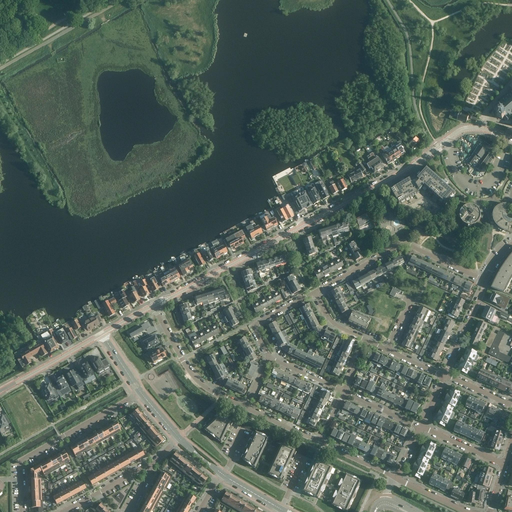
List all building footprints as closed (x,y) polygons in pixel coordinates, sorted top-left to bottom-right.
[(495,105),(493,107),(493,110),(496,113),(497,114),(496,115),(496,116),(497,117),(497,118),(498,118),(499,118),(501,118),(501,119),(502,120),(502,119),(503,119),(505,117),(508,120),(508,121),(508,120),(511,116),(511,86),(511,87),(510,86),(510,87),(510,88),(509,88),(510,89),(511,89),(511,90),(511,93),(511,95),(510,95),(509,95),(510,96),(506,99),(506,98),(505,99),(502,103),(501,102),(501,103),(497,106),(495,105)] [(466,122),(469,116),(459,112),(457,119),(462,121),(466,122)] [(396,136),(399,140),(407,133),(404,129),(396,136)] [(412,149),(415,146),(419,142),(414,137),(408,143),(407,142),(406,143),(412,149)] [(400,156),(390,141),(388,142),(390,145),(391,145),(391,146),(392,147),(389,149),(396,159),(400,156)] [(400,142),(394,146),(400,156),(405,153),(404,153),(408,150),(400,142)] [(491,155),(493,150),(482,142),(479,146),(471,157),(467,162),(481,172),(488,161),(490,163),(492,159),(490,158),(492,155),(491,155)] [(396,159),(389,149),(385,151),(392,162),(396,159)] [(392,162),(385,151),(383,153),(385,155),(382,157),(387,165),(392,162)] [(372,156),(370,157),(379,170),(380,169),(384,167),(376,156),(374,158),(372,156)] [(379,170),(370,157),(368,159),(370,162),(366,164),(369,169),(371,168),(374,173),(379,170)] [(362,172),(365,170),(360,164),(357,166),(360,169),(359,170),(347,176),(351,183),(362,177),(360,173),(362,172)] [(456,193),(448,186),(426,167),(421,173),(420,172),(417,175),(418,176),(417,178),(416,177),(414,178),(412,180),(410,177),(405,180),(404,178),(400,181),(401,182),(389,189),(399,205),(434,218),(451,199),(452,200),(455,197),(454,196),(456,193)] [(296,175),(292,178),(296,186),(300,184),(296,175)] [(339,182),(336,183),(341,191),(347,188),(342,177),(337,179),(339,182)] [(337,193),(338,192),(334,185),(336,184),(334,181),(332,182),(330,183),(331,186),(329,188),(333,195),(334,194),(334,195),(336,194),(336,193),(337,193)] [(323,183),(316,187),(323,200),(329,197),(327,193),(325,188),(326,188),(323,183)] [(313,185),(308,188),(310,192),(308,193),(314,205),(319,202),(318,200),(320,199),(313,185)] [(296,195),(291,197),(299,212),(304,209),(304,208),(306,207),(306,209),(312,206),(304,191),(299,193),(300,194),(297,196),(296,195)] [(283,195),(276,199),(280,206),(281,208),(282,208),(282,209),(288,220),(290,219),(291,218),(293,217),(292,216),(293,216),(292,216),(289,209),(287,210),(285,208),(283,204),(287,202),(283,195)] [(506,214),(506,204),(504,204),(503,204),(501,205),(500,205),(499,206),(498,206),(497,207),(496,208),(495,208),(495,209),(494,210),(494,211),(493,212),(493,213),(493,214),(493,215),(493,216),(493,217),(497,226),(498,227),(499,228),(500,229),(502,230),(504,231),(505,231),(506,232),(507,232),(508,232),(510,232),(511,233),(511,232),(511,219),(511,220),(510,219),(509,219),(508,219),(508,218),(507,218),(507,217),(506,216),(506,215),(506,214)] [(470,205),(469,205),(468,205),(467,205),(466,206),(465,206),(464,207),(463,208),(462,209),(461,210),(461,211),(460,212),(460,213),(460,214),(458,214),(458,217),(460,217),(460,218),(461,219),(461,220),(462,221),(462,222),(463,222),(464,223),(464,224),(465,224),(466,225),(467,225),(468,225),(468,228),(471,228),(471,226),(472,225),(473,225),(474,225),(475,225),(475,224),(476,224),(477,223),(478,223),(478,222),(479,221),(480,220),(480,219),(480,218),(481,217),(481,216),(481,214),(481,213),(480,212),(480,211),(480,210),(479,210),(479,209),(478,208),(477,207),(476,206),(475,206),(474,205),(473,205),(472,205),(471,205),(470,205)] [(288,220),(282,209),(279,211),(281,214),(278,215),(282,222),(282,223),(283,223),(283,222),(284,222),(285,222),(286,221),(287,220),(288,220)] [(369,219),(364,210),(353,216),(357,223),(362,221),(364,223),(369,221),(369,219)] [(268,213),(265,214),(272,228),(274,227),(276,226),(277,225),(276,224),(273,218),(271,219),(268,213)] [(272,228),(265,214),(262,216),(265,222),(263,223),(267,231),(268,230),(270,229),(272,228)] [(252,221),(250,222),(257,236),(259,235),(261,234),(262,233),(261,231),(262,231),(260,229),(258,226),(256,227),(252,221)] [(257,236),(250,222),(247,224),(250,230),(248,231),(252,239),(252,238),(253,239),(255,237),(257,236)] [(340,223),(343,234),(349,232),(346,222),(340,224),(340,223)] [(343,234),(340,223),(340,224),(335,225),(337,233),(338,235),(343,234)] [(326,236),(324,229),(318,231),(318,230),(318,231),(319,234),(319,236),(320,236),(320,238),(326,236)] [(241,240),(243,239),(245,238),(244,236),(246,235),(244,230),(233,235),(239,246),(243,244),(241,240)] [(239,246),(233,235),(223,241),(228,249),(230,248),(230,249),(234,247),(235,248),(239,246)] [(312,242),(311,239),(310,237),(303,239),(303,240),(303,239),(305,245),(304,245),(312,242)] [(217,240),(214,242),(222,255),(227,252),(223,245),(219,247),(218,245),(219,244),(217,240)] [(347,245),(348,246),(350,250),(357,246),(354,242),(354,241),(347,245)] [(222,255),(214,242),(212,243),(214,247),(211,249),(216,258),(222,255)] [(314,248),(312,242),(304,245),(305,245),(306,250),(314,248)] [(357,246),(350,250),(353,255),(360,252),(360,251),(357,247),(357,246)] [(212,255),(208,247),(206,248),(202,250),(203,250),(201,251),(200,249),(203,256),(204,255),(208,262),(209,261),(210,262),(210,261),(211,260),(212,261),(212,260),(213,259),(211,256),(212,255)] [(315,254),(314,248),(306,250),(306,251),(306,250),(308,256),(313,254),(314,257),(318,256),(317,253),(315,254)] [(202,253),(199,249),(194,251),(196,255),(194,256),(199,267),(200,266),(201,267),(202,266),(202,265),(205,264),(204,264),(201,257),(199,255),(202,253)] [(360,252),(353,255),(355,261),(363,257),(362,256),(362,257),(360,252)] [(511,254),(511,255),(508,260),(507,261),(504,266),(503,267),(500,272),(499,273),(496,278),(497,278),(496,279),(495,281),(492,288),(504,292),(505,291),(506,291),(508,287),(511,282),(511,279),(511,254)] [(278,257),(281,264),(286,263),(284,255),(278,257)] [(403,257),(402,257),(401,256),(397,258),(398,259),(396,260),(399,266),(405,263),(404,261),(405,260),(405,259),(404,257),(403,257)] [(414,268),(415,266),(417,260),(418,259),(412,256),(412,257),(409,256),(407,260),(407,262),(409,263),(409,264),(410,266),(414,268)] [(180,258),(182,262),(188,273),(191,271),(191,272),(192,271),(193,270),(190,264),(191,263),(190,260),(189,261),(188,260),(187,260),(185,261),(185,259),(184,257),(180,258)] [(340,259),(333,262),(337,269),(344,266),(340,259)] [(399,266),(396,260),(396,259),(392,261),(392,262),(391,263),(394,268),(399,266)] [(420,268),(423,262),(420,260),(419,261),(417,260),(415,266),(420,268)] [(182,262),(176,266),(179,271),(180,270),(183,276),(184,275),(185,275),(186,275),(186,274),(188,273),(182,262)] [(331,273),(337,269),(333,262),(327,266),(331,273)] [(395,270),(394,268),(391,263),(390,262),(387,264),(387,265),(385,266),(389,273),(395,270)] [(426,271),(428,265),(429,264),(425,262),(425,263),(423,262),(420,268),(426,271)] [(389,273),(385,266),(385,265),(381,267),(382,268),(380,268),(383,274),(384,276),(389,273)] [(431,273),(434,267),(431,265),(430,266),(428,265),(426,271),(431,273)] [(177,269),(170,273),(174,281),(177,279),(179,278),(178,275),(179,274),(178,271),(179,271),(176,266),(175,266),(177,269)] [(324,276),(331,273),(327,266),(320,269),(324,276)] [(437,276),(439,270),(440,269),(436,268),(434,267),(431,273),(437,276)] [(383,274),(380,268),(376,270),(375,271),(375,273),(378,277),(383,274)] [(243,278),(250,276),(252,275),(250,269),(241,273),(243,278),(242,278),(243,278)] [(318,280),(324,276),(320,269),(314,273),(318,280)] [(174,281),(170,273),(169,271),(165,273),(164,270),(163,270),(162,271),(162,270),(163,273),(164,276),(165,276),(169,283),(171,282),(171,283),(174,281)] [(442,279),(445,273),(445,272),(442,270),(441,271),(439,270),(437,276),(442,279)] [(375,273),(375,271),(374,271),(371,272),(369,273),(369,274),(373,280),(378,277),(375,273)] [(448,281),(450,275),(451,274),(447,273),(445,273),(442,279),(448,281)] [(373,280),(369,274),(365,275),(366,276),(364,277),(367,283),(373,280)] [(286,285),(288,284),(295,280),(292,275),(285,278),(285,277),(279,280),(280,282),(284,281),(286,285)] [(453,284),(456,278),(456,277),(453,275),(452,276),(450,275),(448,281),(453,284)] [(165,276),(164,276),(159,279),(163,286),(165,285),(166,286),(169,284),(169,283),(165,276)] [(367,283),(364,277),(364,276),(359,279),(362,286),(367,283)] [(151,287),(153,292),(154,291),(154,292),(156,291),(156,290),(159,289),(158,287),(160,286),(156,277),(154,278),(153,277),(149,279),(150,280),(146,282),(149,288),(151,287)] [(459,286),(461,280),(462,280),(458,278),(458,279),(456,278),(453,284),(459,286)] [(362,286),(359,279),(353,282),(356,289),(362,286)] [(147,285),(145,280),(139,283),(143,288),(140,290),(143,297),(149,294),(145,287),(148,286),(147,285)] [(254,280),(252,281),(244,284),(246,289),(247,293),(253,291),(253,290),(257,289),(256,286),(254,280)] [(295,280),(288,284),(291,289),(298,285),(295,280)] [(464,289),(467,283),(467,282),(464,280),(463,281),(461,280),(459,286),(464,289)] [(470,291),(473,285),(469,283),(469,284),(467,283),(464,289),(470,291)] [(298,285),(291,289),(289,290),(292,295),(296,293),(297,295),(299,294),(298,292),(301,290),(300,290),(298,285)] [(340,287),(337,288),(331,292),(333,295),(334,297),(342,292),(340,287)] [(216,290),(219,298),(224,296),(222,288),(222,289),(217,290),(216,290)] [(395,297),(397,292),(399,294),(401,291),(393,288),(390,295),(395,297)] [(118,299),(115,301),(116,303),(119,301),(123,309),(129,305),(125,298),(127,297),(123,289),(118,292),(121,296),(118,299)] [(140,300),(136,294),(135,292),(134,293),(133,291),(129,293),(131,295),(129,296),(133,303),(140,300)] [(278,292),(271,295),(275,303),(282,299),(278,292)] [(342,292),(334,297),(336,303),(343,299),(345,298),(342,292)] [(492,296),(489,301),(498,305),(497,306),(502,308),(506,300),(508,302),(510,299),(497,293),(496,296),(494,295),(493,297),(492,296)] [(269,306),(275,303),(271,295),(265,299),(269,306)] [(453,302),(454,303),(462,307),(464,303),(463,303),(464,301),(465,301),(456,297),(453,302)] [(111,305),(112,306),(117,303),(116,303),(115,301),(114,298),(101,304),(104,309),(105,309),(110,317),(114,314),(110,306),(111,305)] [(262,310),(269,306),(265,299),(258,302),(262,310)] [(346,304),(343,299),(336,303),(338,306),(339,306),(340,307),(346,304)] [(256,313),(262,310),(258,302),(252,306),(256,313)] [(189,304),(188,303),(179,306),(181,311),(190,308),(189,304)] [(460,312),(462,307),(454,303),(453,305),(455,306),(453,309),(459,312),(460,312)] [(310,310),(309,308),(308,304),(301,308),(302,309),(304,313),(310,310)] [(346,304),(340,307),(339,308),(341,311),(342,311),(343,313),(342,313),(344,317),(348,318),(350,313),(346,304)] [(429,311),(420,307),(419,309),(418,312),(427,316),(429,311)] [(487,307),(483,313),(482,317),(486,319),(487,319),(492,322),(497,311),(487,307)] [(192,314),(190,308),(181,311),(182,317),(190,315),(192,314)] [(230,308),(223,312),(221,313),(224,318),(226,317),(233,313),(230,308),(231,308),(230,308)] [(460,312),(459,312),(453,309),(451,308),(448,314),(457,318),(460,312)] [(313,315),(310,310),(304,313),(307,318),(313,315)] [(348,322),(366,330),(371,319),(353,311),(348,322)] [(424,322),(427,316),(418,312),(416,314),(417,314),(415,318),(424,322)] [(233,313),(226,317),(229,322),(236,318),(233,313)] [(88,317),(89,319),(94,328),(99,324),(99,323),(101,322),(98,316),(95,317),(93,314),(88,317)] [(192,320),(190,315),(182,317),(184,323),(190,321),(191,324),(193,323),(192,320)] [(315,318),(313,315),(307,318),(308,322),(307,323),(308,325),(310,324),(315,321),(314,319),(315,318)] [(236,318),(229,322),(232,327),(239,323),(238,323),(236,318)] [(422,327),(424,322),(415,318),(414,320),(413,323),(419,326),(422,327)] [(94,328),(89,319),(83,323),(84,324),(81,325),(85,331),(87,330),(88,331),(94,328)] [(455,323),(453,322),(446,319),(444,324),(452,328),(452,329),(455,323)] [(77,320),(71,323),(76,330),(81,327),(77,320)] [(316,320),(315,321),(310,324),(308,325),(306,326),(308,329),(311,327),(312,329),(313,329),(314,332),(320,329),(318,326),(319,326),(316,320)] [(484,331),(487,325),(480,321),(477,327),(484,331)] [(271,329),(272,330),(278,327),(280,326),(278,324),(276,325),(275,322),(268,325),(270,329),(271,329)] [(422,327),(419,326),(413,323),(410,329),(411,329),(417,332),(419,333),(422,327)] [(452,329),(452,328),(444,324),(443,325),(445,326),(443,331),(450,334),(452,329)] [(220,332),(216,325),(209,329),(213,336),(220,332)] [(131,338),(143,331),(140,326),(128,333),(131,338)] [(71,341),(75,338),(76,338),(71,329),(68,330),(66,327),(64,328),(67,334),(71,341)] [(278,327),(272,330),(271,331),(274,336),(280,332),(278,327)] [(484,331),(477,327),(474,333),(482,336),(484,331)] [(50,353),(59,348),(57,344),(59,343),(59,344),(60,343),(51,329),(47,332),(50,336),(43,340),(50,353)] [(62,329),(55,333),(62,345),(68,341),(67,339),(68,338),(62,329)] [(207,339),(213,336),(209,329),(203,332),(207,339)] [(326,341),(330,333),(325,330),(324,331),(320,329),(314,332),(315,333),(322,336),(321,339),(326,341)] [(414,337),(417,332),(411,329),(410,331),(409,331),(408,334),(414,337)] [(447,339),(450,334),(443,331),(440,329),(437,335),(447,339)] [(200,343),(207,339),(203,332),(196,336),(200,343)] [(283,338),(280,332),(274,336),(276,340),(277,342),(277,341),(283,338)] [(332,343),(336,335),(330,333),(326,341),(332,343)] [(479,342),(482,336),(474,333),(472,338),(479,342)] [(417,339),(414,337),(408,334),(407,334),(406,336),(407,336),(405,340),(406,340),(412,343),(414,344),(417,339)] [(445,345),(447,339),(437,335),(435,340),(438,342),(444,345),(445,345)] [(158,343),(155,337),(155,336),(149,339),(148,337),(142,340),(142,341),(143,340),(146,344),(144,345),(146,350),(147,349),(148,350),(150,348),(152,347),(155,346),(154,345),(158,343)] [(194,346),(200,343),(196,336),(190,339),(194,346)] [(238,341),(241,346),(248,343),(245,337),(238,341)] [(286,337),(283,338),(277,341),(277,342),(280,347),(282,350),(285,351),(287,346),(290,344),(286,337)] [(477,347),(479,342),(472,338),(469,343),(477,347)] [(354,344),(347,340),(345,339),(342,345),(350,349),(351,349),(354,344)] [(409,348),(412,343),(406,340),(405,342),(404,342),(403,345),(409,348)] [(443,346),(444,345),(438,342),(435,347),(442,350),(444,347),(443,346)] [(20,355),(22,359),(26,365),(31,363),(28,358),(39,352),(42,356),(47,354),(41,343),(20,355)] [(250,346),(248,343),(241,346),(244,352),(250,348),(249,347),(250,346)] [(295,351),(296,349),(297,347),(290,344),(287,346),(285,351),(288,352),(287,353),(293,356),(295,351)] [(351,349),(350,349),(342,345),(339,351),(348,354),(348,355),(351,349)] [(498,348),(498,347),(493,345),(489,354),(497,358),(500,352),(499,352),(498,348)] [(160,346),(146,354),(152,364),(154,363),(154,364),(162,360),(161,359),(166,357),(160,346)] [(442,350),(435,347),(433,346),(432,348),(434,349),(433,353),(439,356),(442,350)] [(251,348),(250,348),(244,352),(242,352),(245,358),(247,357),(253,353),(251,348)] [(298,358),(301,352),(296,349),(295,351),(293,356),(296,358),(297,357),(298,358)] [(475,354),(477,352),(470,349),(469,351),(467,351),(465,356),(476,361),(479,356),(475,354)] [(348,355),(348,354),(339,351),(337,356),(345,360),(346,360),(348,355)] [(367,358),(373,360),(376,354),(370,351),(367,358)] [(437,361),(439,356),(433,353),(431,351),(428,357),(437,361)] [(304,360),(307,355),(301,352),(298,358),(298,359),(302,360),(304,360)] [(253,353),(247,357),(250,362),(256,359),(253,353)] [(206,358),(209,364),(215,360),(217,359),(214,354),(206,358)] [(376,354),(373,360),(371,363),(377,365),(381,356),(376,354)] [(309,363),(312,357),(307,355),(304,360),(304,361),(307,363),(308,362),(309,363)] [(346,360),(345,360),(337,356),(334,362),(343,365),(343,366),(346,360)] [(387,359),(381,356),(377,365),(383,368),(384,366),(387,359)] [(476,362),(476,361),(465,356),(464,358),(463,357),(461,361),(472,366),(474,361),(476,362)] [(91,360),(90,361),(97,373),(98,372),(99,375),(105,372),(103,369),(104,369),(104,368),(109,365),(106,359),(101,362),(97,357),(94,359),(93,358),(91,359),(91,360)] [(316,363),(318,360),(312,357),(309,363),(309,364),(313,365),(315,366),(316,363)] [(256,359),(250,362),(251,364),(251,365),(257,367),(258,364),(256,359)] [(392,362),(387,359),(384,366),(389,368),(392,362)] [(218,366),(215,360),(209,364),(212,369),(218,366)] [(323,362),(318,360),(316,363),(315,366),(318,368),(318,367),(320,368),(320,369),(323,362)] [(469,371),(472,366),(461,361),(460,364),(461,364),(460,367),(461,367),(460,370),(467,374),(468,370),(469,371)] [(80,375),(84,382),(87,380),(86,379),(93,375),(86,363),(85,362),(82,364),(83,365),(79,367),(83,374),(80,375)] [(343,366),(343,365),(334,362),(332,367),(334,368),(340,371),(341,371),(343,366)] [(395,371),(398,364),(392,362),(389,368),(395,371)] [(404,367),(398,364),(395,371),(400,374),(404,367)] [(220,365),(218,366),(212,369),(214,374),(222,370),(220,365)] [(409,370),(404,367),(400,374),(400,375),(403,377),(404,375),(406,376),(409,370)] [(270,375),(271,375),(276,377),(279,371),(277,370),(274,368),(270,375)] [(341,371),(340,371),(334,368),(331,374),(338,377),(341,371)] [(482,382),(487,371),(482,368),(477,379),(479,379),(480,380),(479,381),(481,382),(482,382)] [(223,370),(222,370),(214,374),(217,380),(218,379),(220,383),(222,384),(225,379),(225,378),(224,378),(226,375),(223,370)] [(415,372),(410,370),(409,370),(406,376),(412,379),(415,372)] [(85,384),(80,375),(77,377),(74,372),(71,374),(70,372),(69,373),(68,371),(65,373),(72,386),(76,384),(78,388),(85,384)] [(279,371),(276,377),(282,380),(284,374),(282,373),(283,372),(279,371)] [(488,384),(493,373),(487,371),(482,382),(483,383),(485,384),(486,382),(487,383),(488,384)] [(421,375),(415,372),(412,379),(418,381),(421,375)] [(286,384),(290,376),(285,373),(284,374),(282,380),(285,381),(284,383),(286,384)] [(492,387),(497,378),(498,376),(493,373),(488,384),(489,384),(490,384),(489,386),(492,387)] [(426,378),(421,375),(418,381),(423,384),(426,378)] [(294,377),(290,376),(286,384),(292,386),(292,385),(295,379),(293,378),(294,377)] [(62,377),(55,381),(59,388),(56,389),(59,395),(62,393),(63,395),(70,390),(62,377)] [(230,389),(233,382),(227,379),(225,378),(225,379),(222,384),(225,385),(224,386),(230,389)] [(296,378),(295,379),(292,385),(298,388),(301,382),(299,381),(299,380),(296,378)] [(360,387),(363,381),(357,378),(354,385),(360,387)] [(432,380),(426,378),(423,384),(429,387),(432,380)] [(502,380),(497,378),(492,387),(493,387),(495,389),(496,387),(497,388),(498,388),(502,381),(502,380)] [(503,392),(507,383),(508,381),(503,378),(502,380),(502,381),(498,388),(499,389),(500,389),(500,391),(502,392),(503,392)] [(366,390),(369,384),(363,381),(360,387),(366,390)] [(235,391),(239,385),(233,382),(230,389),(235,391)] [(307,383),(306,384),(303,390),(303,392),(308,395),(312,386),(307,383)] [(511,385),(507,383),(503,392),(506,393),(506,392),(507,393),(508,393),(508,394),(511,385)] [(45,397),(48,401),(54,397),(56,399),(59,398),(57,395),(59,395),(55,389),(52,391),(49,384),(41,388),(46,396),(45,397)] [(371,393),(374,386),(369,384),(366,390),(371,393)] [(244,387),(239,385),(235,391),(241,394),(244,387)] [(377,395),(380,389),(374,386),(371,393),(377,395)] [(382,398),(386,390),(385,391),(380,389),(377,395),(382,398)] [(448,394),(447,397),(460,403),(462,397),(459,396),(460,393),(453,389),(452,393),(451,392),(450,394),(448,394)] [(321,397),(327,400),(328,400),(329,398),(328,398),(330,394),(321,390),(318,396),(321,397)] [(388,401),(391,394),(390,394),(391,392),(386,390),(382,398),(388,401)] [(394,403),(397,397),(396,396),(397,394),(394,393),(393,395),(391,394),(388,401),(394,403)] [(264,404),(267,396),(266,395),(265,396),(264,397),(261,395),(261,396),(259,395),(258,395),(257,397),(258,398),(259,399),(258,402),(264,404)] [(273,398),(267,396),(264,404),(269,407),(272,400),(273,398)] [(470,409),(475,399),(473,399),(473,398),(470,396),(465,407),(470,409)] [(325,405),(327,400),(321,397),(318,402),(325,405)] [(399,406),(402,399),(397,397),(394,403),(399,406)] [(457,402),(459,403),(460,403),(447,397),(445,400),(447,401),(446,403),(447,403),(445,406),(452,409),(454,406),(455,407),(457,402)] [(405,409),(408,402),(409,400),(406,398),(405,401),(402,399),(399,406),(405,409)] [(476,412),(480,402),(475,399),(470,409),(471,409),(476,411),(475,412),(476,412)] [(278,403),(272,400),(269,407),(275,409),(278,403)] [(322,411),(325,405),(318,402),(316,408),(322,411)] [(348,413),(349,411),(352,405),(346,402),(342,410),(348,413)] [(411,411),(414,405),(408,402),(405,409),(411,411)] [(482,403),(480,402),(476,412),(481,414),(482,412),(484,412),(486,407),(485,406),(486,404),(483,402),(482,403)] [(280,412),(282,407),(283,405),(278,403),(275,409),(280,412)] [(286,415),(289,408),(290,406),(284,404),(283,405),(282,407),(280,412),(286,415)] [(358,407),(352,405),(349,411),(354,414),(358,407)] [(419,407),(414,405),(411,411),(416,414),(419,407)] [(451,412),(452,409),(445,406),(444,409),(443,409),(442,411),(441,410),(439,413),(452,419),(454,414),(451,412)] [(320,416),(322,411),(316,408),(315,408),(314,407),(313,410),(312,410),(311,412),(313,413),(320,416)] [(363,410),(358,407),(354,414),(360,416),(363,410)] [(494,417),(497,410),(491,407),(488,414),(494,417)] [(132,422),(141,414),(140,412),(141,411),(138,408),(135,411),(133,413),(132,412),(127,416),(132,422)] [(291,417),(294,411),(289,408),(286,415),(291,417)] [(369,413),(363,410),(360,416),(366,419),(369,413)] [(499,419),(503,412),(497,410),(494,417),(499,419)] [(300,413),(294,411),(291,417),(297,420),(300,413)] [(508,415),(504,413),(503,412),(499,419),(505,422),(508,415)] [(317,422),(320,416),(313,413),(310,419),(317,422)] [(374,415),(369,413),(366,419),(371,422),(374,415)] [(452,420),(452,419),(439,413),(437,417),(439,417),(438,419),(439,420),(438,423),(444,426),(446,423),(447,424),(449,419),(452,420)] [(136,426),(146,417),(144,415),(143,416),(141,414),(132,422),(134,421),(137,425),(135,426),(136,426)] [(0,428),(0,432),(1,434),(5,432),(3,428),(8,425),(6,422),(8,420),(5,415),(3,416),(2,415),(0,416),(0,415),(0,428),(0,429),(0,428)] [(221,442),(230,422),(231,421),(227,419),(222,417),(219,416),(218,416),(217,415),(214,417),(216,419),(207,426),(206,425),(203,427),(205,429),(204,429),(210,434),(215,438),(221,442)] [(380,418),(374,415),(371,422),(377,424),(380,418)] [(139,431),(149,422),(147,421),(148,420),(146,417),(136,426),(139,431)] [(313,428),(313,427),(314,428),(317,422),(310,419),(308,418),(306,424),(309,425),(308,426),(313,428)] [(386,421),(380,418),(377,424),(383,427),(386,421)] [(112,424),(110,425),(116,434),(121,431),(117,425),(118,424),(116,421),(112,423),(112,424)] [(391,423),(386,421),(383,427),(388,430),(391,423)] [(459,433),(464,423),(458,421),(454,431),(457,433),(457,432),(459,433)] [(143,435),(152,427),(149,422),(139,431),(143,435)] [(397,426),(391,423),(388,430),(394,432),(393,434),(397,426)] [(464,436),(469,427),(464,424),(464,423),(459,433),(464,436)] [(116,434),(110,425),(108,426),(108,425),(105,427),(111,437),(116,434)] [(403,429),(397,426),(393,434),(398,437),(399,435),(400,435),(403,429)] [(111,437),(105,427),(102,428),(103,429),(100,430),(106,440),(111,437)] [(147,439),(157,430),(155,428),(154,429),(152,427),(143,435),(147,439)] [(470,438),(474,429),(469,427),(464,436),(470,438)] [(336,438),(339,432),(333,429),(330,436),(336,438)] [(408,431),(403,429),(400,435),(405,437),(408,431)] [(475,440),(479,431),(479,430),(479,431),(474,429),(470,438),(475,440)] [(106,440),(100,430),(95,433),(101,442),(106,440)] [(150,444),(160,436),(158,434),(159,433),(157,430),(147,439),(150,444)] [(342,441),(345,434),(346,433),(340,430),(339,432),(336,438),(342,441)] [(485,433),(479,431),(475,440),(477,441),(477,442),(480,444),(485,433)] [(504,435),(504,434),(496,431),(494,437),(504,440),(504,439),(505,436),(504,436),(504,435)] [(255,432),(255,433),(247,450),(244,455),(245,455),(242,459),(246,462),(251,466),(252,467),(254,468),(258,461),(256,460),(264,442),(265,442),(266,443),(268,438),(264,436),(259,434),(255,432)] [(101,442),(95,433),(93,434),(93,433),(90,435),(97,447),(96,445),(101,442)] [(347,444),(350,437),(345,434),(342,441),(347,444)] [(97,447),(90,435),(87,437),(88,438),(86,439),(92,450),(97,447)] [(162,443),(165,440),(162,437),(161,437),(160,436),(150,444),(154,448),(161,442),(162,443)] [(353,446),(356,440),(350,437),(347,444),(353,446)] [(504,440),(494,437),(493,442),(501,445),(501,443),(502,442),(503,443),(504,440)] [(92,450),(86,439),(83,440),(83,439),(80,441),(87,453),(92,450)] [(359,449),(362,442),(356,440),(353,446),(359,449)] [(87,453),(80,441),(77,442),(78,443),(76,445),(82,455),(81,454),(85,451),(86,453),(87,453)] [(364,451),(367,445),(362,442),(359,449),(364,451)] [(434,448),(436,445),(429,442),(427,445),(426,444),(425,446),(424,446),(422,449),(433,454),(435,449),(434,448)] [(499,450),(501,445),(493,442),(491,447),(491,448),(495,449),(499,450)] [(276,478),(280,480),(283,473),(286,468),(294,450),(290,449),(290,448),(285,446),(281,444),(279,448),(281,449),(281,450),(280,450),(272,468),(270,467),(267,474),(271,476),(276,478)] [(82,455),(76,445),(74,446),(73,445),(70,446),(77,458),(82,455)] [(370,454),(373,448),(367,445),(364,451),(370,454)] [(144,455),(140,448),(135,450),(139,458),(144,455)] [(376,457),(379,450),(373,448),(370,454),(376,457)] [(381,459),(385,451),(380,448),(379,450),(376,457),(381,459)] [(446,461),(451,451),(449,450),(446,448),(441,459),(446,461)] [(430,459),(433,454),(422,449),(421,452),(422,453),(421,455),(422,456),(421,458),(428,462),(429,459),(430,459)] [(70,462),(64,450),(60,452),(61,453),(59,454),(65,465),(70,462)] [(139,458),(135,450),(130,453),(134,461),(139,458)] [(387,462),(391,453),(385,451),(381,459),(387,462)] [(452,463),(456,454),(451,451),(446,461),(447,461),(447,460),(452,463),(451,463),(452,463)] [(172,467),(180,457),(178,455),(179,454),(176,452),(173,455),(174,455),(168,463),(172,467)] [(134,461),(130,453),(125,456),(130,464),(134,461)] [(396,456),(391,453),(387,462),(392,465),(396,456)] [(65,465),(59,454),(57,455),(56,454),(53,456),(60,468),(65,465)] [(459,464),(462,458),(461,458),(462,455),(459,454),(458,455),(456,454),(452,463),(457,466),(458,463),(459,464)] [(60,468),(53,456),(51,457),(51,458),(49,460),(55,471),(60,468)] [(130,464),(125,456),(121,459),(125,466),(130,464)] [(177,470),(185,459),(183,457),(182,458),(180,457),(172,467),(177,470)] [(426,465),(428,462),(421,458),(419,461),(418,461),(417,463),(416,462),(414,466),(425,471),(428,465),(426,465)] [(125,466),(121,459),(116,461),(120,469),(125,466)] [(181,474),(189,464),(187,462),(188,462),(185,459),(177,470),(181,474)] [(466,459),(466,461),(462,468),(465,469),(465,468),(468,469),(471,463),(472,461),(466,459)] [(55,471),(49,460),(47,461),(46,460),(43,461),(50,473),(55,471)] [(313,496),(319,498),(321,492),(323,493),(326,486),(324,485),(325,484),(326,484),(327,482),(326,481),(326,480),(328,481),(331,474),(330,474),(333,467),(328,465),(323,463),(317,460),(314,466),(311,473),(313,474),(310,479),(309,478),(306,485),(303,491),(308,494),(313,496)] [(50,473),(43,461),(41,463),(41,464),(39,465),(43,472),(45,476),(50,473)] [(120,469),(116,461),(111,464),(116,472),(120,469)] [(116,472),(111,464),(107,467),(111,474),(116,472)] [(186,477),(194,468),(189,464),(181,474),(183,472),(187,476),(185,477),(186,477)] [(43,472),(39,465),(34,468),(33,469),(31,471),(39,475),(40,472),(42,473),(43,472)] [(423,476),(425,471),(414,466),(413,469),(414,469),(413,472),(414,472),(413,475),(420,479),(421,475),(423,476)] [(111,474),(107,467),(102,469),(106,477),(111,474)] [(491,476),(493,470),(489,468),(484,467),(484,468),(483,473),(481,472),(491,476)] [(190,481),(199,470),(196,468),(195,469),(194,468),(186,477),(190,481)] [(106,477),(102,469),(97,472),(102,480),(106,477)] [(195,485),(202,475),(200,473),(201,472),(199,470),(190,481),(192,480),(195,483),(194,484),(195,485)] [(37,478),(39,475),(31,471),(30,473),(31,473),(31,474),(31,480),(39,480),(39,479),(37,478)] [(102,480),(97,472),(92,475),(97,482),(102,480)] [(160,476),(159,478),(169,483),(172,478),(161,472),(159,475),(160,476)] [(491,477),(491,476),(481,472),(479,478),(491,482),(491,481),(491,478),(490,478),(491,477)] [(356,494),(359,487),(362,481),(357,479),(357,478),(351,476),(346,474),(343,480),(342,479),(339,486),(341,487),(340,488),(339,488),(338,490),(339,491),(338,492),(337,491),(333,498),(335,499),(332,505),(337,507),(342,510),(347,511),(350,506),(353,499),(353,500),(355,497),(356,494)] [(435,486),(439,476),(434,474),(429,484),(432,486),(433,485),(435,486)] [(97,482),(92,475),(87,477),(92,485),(97,482)] [(206,481),(208,478),(205,475),(204,476),(202,475),(195,485),(199,488),(200,487),(202,488),(204,484),(203,483),(205,481),(206,481)] [(440,489),(444,479),(439,477),(439,476),(435,486),(440,489)] [(169,483),(159,478),(157,480),(157,479),(155,482),(166,488),(169,483)] [(490,482),(491,482),(479,478),(477,484),(487,487),(488,485),(488,484),(489,485),(490,482)] [(450,481),(444,479),(440,489),(442,490),(445,492),(446,489),(448,490),(450,485),(449,484),(450,481)] [(81,481),(76,483),(81,491),(86,489),(81,481)] [(166,488),(155,482),(154,485),(153,487),(164,493),(162,492),(164,488),(166,489),(166,488)] [(81,491),(76,483),(72,486),(76,494),(81,491)] [(76,494),(72,486),(67,489),(71,497),(76,494)] [(164,493),(153,487),(152,489),(150,491),(161,498),(164,493)] [(456,499),(460,492),(457,491),(458,490),(454,488),(451,496),(451,497),(453,498),(454,498),(456,499)] [(71,497),(67,489),(62,491),(67,499),(71,497)] [(477,490),(477,492),(476,501),(483,502),(483,497),(484,497),(485,497),(485,495),(485,494),(484,494),(484,491),(477,490)] [(67,499),(62,491),(57,494),(62,502),(67,499)] [(161,498),(150,491),(148,494),(149,495),(148,497),(159,502),(161,498)] [(225,506),(231,495),(229,494),(230,493),(226,491),(224,494),(225,495),(220,503),(225,506)] [(476,504),(476,501),(477,492),(473,491),(472,492),(472,493),(470,492),(468,503),(476,504)] [(461,493),(460,492),(456,499),(458,500),(461,502),(461,501),(465,493),(462,492),(461,493)] [(187,493),(184,498),(193,503),(194,501),(195,502),(196,499),(187,493)] [(62,502),(57,494),(52,497),(57,504),(62,502)] [(230,509),(237,497),(234,495),(233,496),(231,495),(225,506),(230,509)] [(159,502),(148,497),(147,499),(146,498),(145,501),(156,507),(159,502)] [(235,511),(241,501),(239,500),(240,499),(237,497),(230,509),(235,511)] [(193,503),(184,498),(182,503),(180,502),(191,508),(192,506),(192,505),(193,503)] [(42,511),(42,501),(32,502),(32,504),(31,504),(31,508),(35,508),(38,507),(38,511),(42,511)] [(156,507),(145,501),(143,504),(144,504),(143,506),(152,511),(154,506),(156,507)] [(235,511),(241,511),(246,504),(241,501),(235,511)] [(191,508),(180,502),(177,507),(186,511),(187,511),(188,511),(189,511),(191,508)] [(101,511),(105,508),(104,506),(104,505),(101,503),(98,506),(99,506),(97,508),(95,506),(91,509),(94,511),(101,511)]
